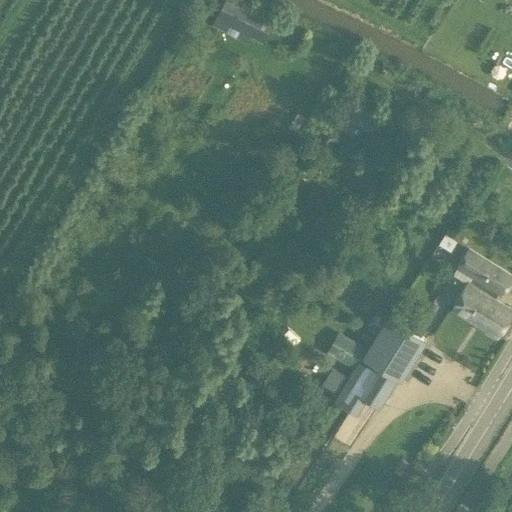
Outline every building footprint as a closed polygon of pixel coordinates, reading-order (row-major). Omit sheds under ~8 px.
[(225,0),(224,0),(213,24),(220,28),(223,21),(250,34),(262,40),(271,23),(225,0)] [(369,132),(378,118),(354,102),(345,115),(369,132)] [(446,235),(438,249),(446,254),(454,240),(446,235)] [(502,292),(511,275),(468,248),(457,265),(473,275),(469,283),(467,282),(452,308),(498,336),(511,312),(511,309),(494,298),(499,290),(502,292)] [(400,379),(426,338),(389,314),(363,355),(396,376),(400,379)] [(340,330),(332,343),(343,349),(337,358),(354,369),(363,355),(368,347),(340,330)] [(338,394),(335,399),(356,412),(365,397),(378,405),(396,376),(363,355),(354,369),(349,376),(338,394)] [(60,361),(49,377),(83,398),(93,382),(60,361)]
